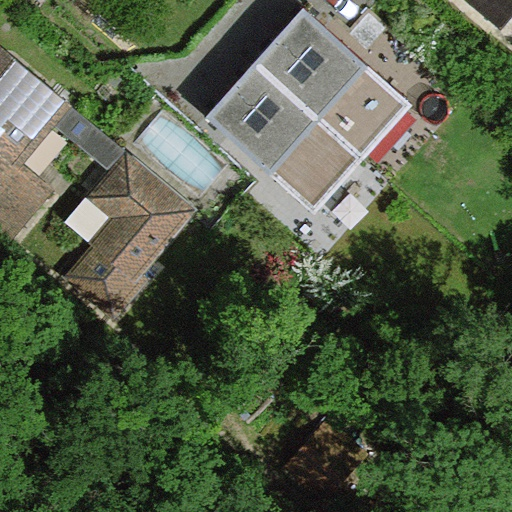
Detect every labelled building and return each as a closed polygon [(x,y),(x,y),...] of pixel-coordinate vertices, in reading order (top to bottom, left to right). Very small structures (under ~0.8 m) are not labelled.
[(511,0),(469,0),(499,25),(511,8),(511,0)] [(334,2),(224,115),(324,212),(434,100),(334,2)] [(7,67),(0,61),(0,143),(17,158),(61,105),(12,63),(7,67)] [(17,158),(0,143),(0,221),(13,232),(51,187),(17,158)] [(119,216),(68,275),(116,314),(147,277),(138,271),(190,209),(128,158),(96,196),(119,216)] [(318,438),(294,467),(326,496),(350,466),(318,438)]
